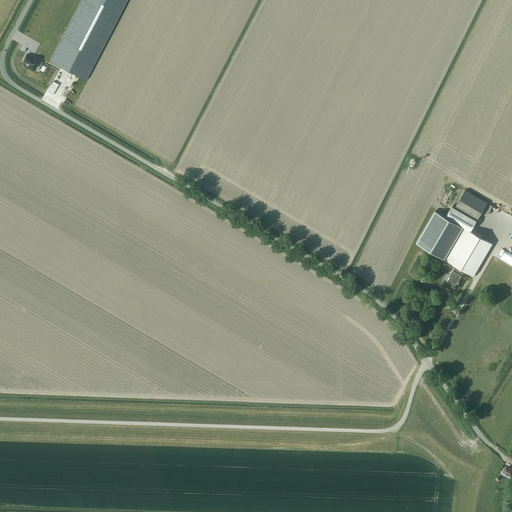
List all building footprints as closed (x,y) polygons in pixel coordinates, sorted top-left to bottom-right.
[(81,0),(50,61),(86,79),(126,0),(81,0)] [(20,50),(16,57),(22,60),(21,63),(30,68),(35,58),(26,53),(26,54),(20,50)] [(465,163),(438,210),(471,230),(498,183),(465,163)] [(471,230),(438,210),(419,243),(473,276),(492,243),(471,230)] [(502,255),(500,259),(511,265),(511,254),(502,249),(500,254),(502,255)] [(453,268),(449,275),(450,276),(447,281),(451,284),(451,286),(453,287),(455,286),(463,274),(453,268)] [(503,468),(500,473),(510,478),(511,476),(511,473),(511,468),(506,466),(504,468),(503,468)]
